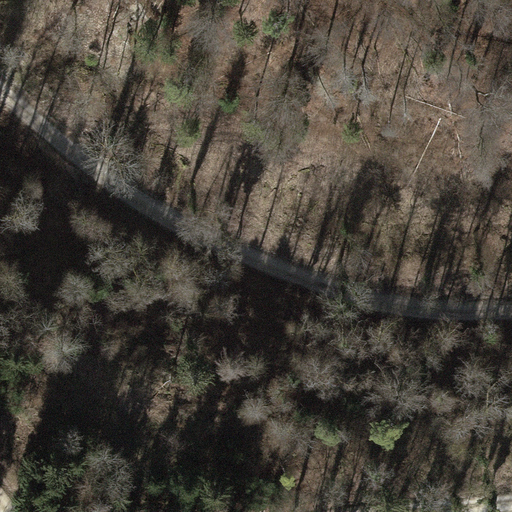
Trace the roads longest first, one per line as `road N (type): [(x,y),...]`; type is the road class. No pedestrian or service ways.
road 1 (track): [(0,75),(122,185),(269,264),(402,307),(511,316)]
road 2 (track): [(376,511),(511,503)]
